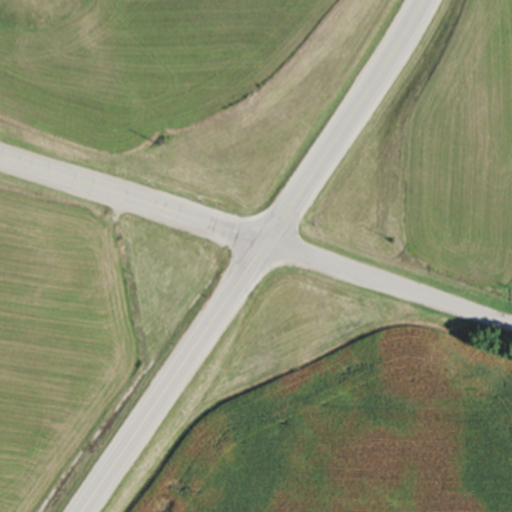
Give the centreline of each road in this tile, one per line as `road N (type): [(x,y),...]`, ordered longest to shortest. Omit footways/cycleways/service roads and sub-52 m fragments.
road 1 (secondary): [(427,0),(377,87),(85,511)]
road 2 (tertiary): [(0,159),(269,243)]
road 3 (residential): [(269,243),(511,328)]
